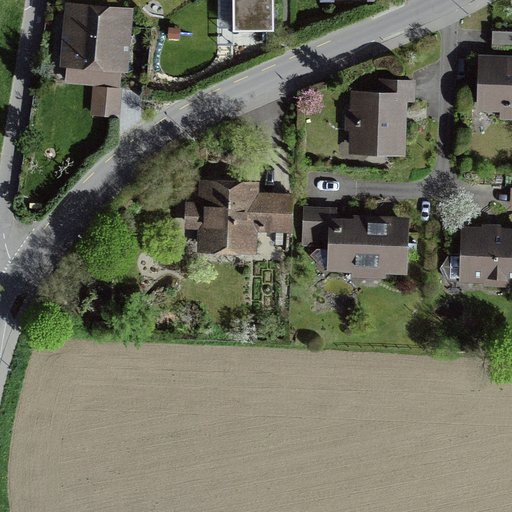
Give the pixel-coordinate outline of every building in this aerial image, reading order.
[(270,0),(228,0),(229,35),(271,34),(270,0)] [(61,86),(88,88),(85,114),(114,117),(116,89),(115,89),(116,76),(120,77),(126,10),(58,4),(52,69),(63,70),(61,86)] [(511,31),(491,30),(491,45),(511,45),(511,31)] [(511,61),(476,61),(475,112),(511,112),(511,61)] [(345,97),(344,160),(402,161),(403,106),(413,106),(413,85),(377,85),(377,97),(345,97)] [(205,225),(205,245),(252,246),(252,226),(290,227),(290,195),(254,194),(254,187),(229,187),(206,186),(206,206),(190,205),(190,225),(205,225)] [(324,248),(324,267),(404,269),(405,221),(350,220),(350,223),(334,223),(334,211),(302,210),(301,247),(324,248)] [(511,235),(459,233),(457,288),(511,290),(511,235)]
